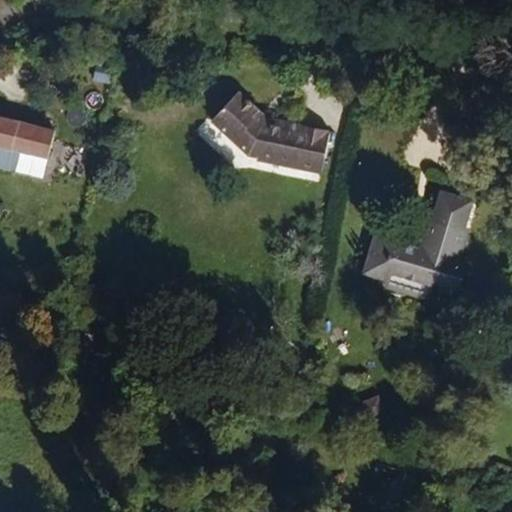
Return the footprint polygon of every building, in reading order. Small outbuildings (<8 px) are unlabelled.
[(111,83),(112,68),(95,68),(95,83),(111,83)] [(328,186),(336,144),(292,136),(288,140),(266,135),(258,130),(260,125),(237,105),(214,134),(252,168),(262,170),(262,173),(281,177),(284,170),(300,174),(298,181),(328,186)] [(266,135),(268,131),(260,125),(258,130),(266,135)] [(288,140),(292,136),(268,131),(266,135),(288,140)] [(56,148),(0,135),(0,179),(3,164),(50,175),(56,148)] [(0,184),(46,194),(50,175),(3,164),(0,179),(0,184)] [(298,181),(300,174),(284,170),(281,177),(298,181)] [(468,205),(434,193),(429,208),(466,213),(468,205)] [(451,269),(463,235),(460,233),(466,213),(429,208),(425,221),(420,219),(409,248),(393,241),(394,235),(377,228),(359,276),(384,286),(387,279),(427,294),(429,290),(452,298),(461,273),(451,269)] [(423,308),(427,294),(387,279),(384,286),(382,293),(423,308)]
